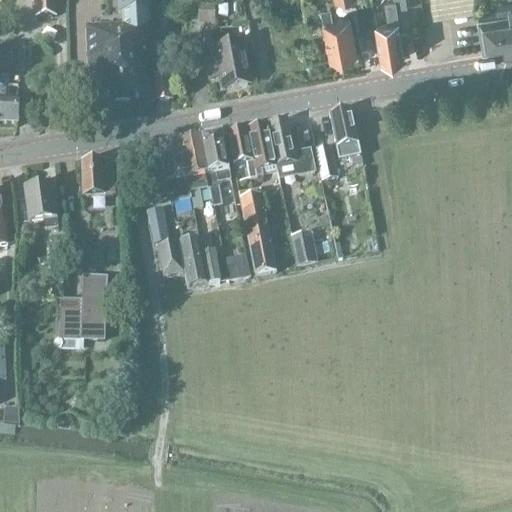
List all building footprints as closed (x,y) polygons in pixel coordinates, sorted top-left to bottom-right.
[(35,0),(36,18),(54,18),(53,0),(35,0)] [(87,29),(90,108),(154,105),(150,27),(151,26),(149,0),(116,0),(117,15),(121,15),(122,28),(87,29)] [(403,58),(401,43),(405,42),(404,33),(399,34),(398,22),(396,9),(406,8),(404,0),(393,0),(394,2),(385,3),(388,24),(376,26),(381,62),(403,58)] [(443,0),(444,10),(475,9),(474,0),(443,0)] [(511,0),(496,4),(497,10),(478,13),(483,45),(504,42),(505,46),(511,44),(511,0)] [(321,10),(324,23),(333,22),(331,8),(321,10)] [(353,56),(356,55),(349,19),(333,22),(324,23),(330,60),(341,58),(344,60),(351,58),(353,56)] [(155,102),(172,102),(171,75),(170,76),(168,37),(153,38),(155,76),(154,76),(155,102)] [(243,45),(223,49),(213,51),(214,54),(204,56),(209,82),(219,80),(221,92),(251,87),(243,45)] [(18,89),(0,88),(0,125),(17,126),(18,89)] [(350,111),(329,115),(339,162),(360,158),(350,114),(350,111)] [(295,156),(288,123),(267,127),(277,176),(278,182),(297,179),(314,176),(310,153),(295,156)] [(257,180),(277,176),(267,127),(247,131),(257,180)] [(250,182),(257,180),(247,131),(226,135),(233,168),(246,165),(250,182)] [(201,140),(211,191),(210,191),(213,209),(222,207),(219,190),(222,185),(231,183),(229,174),(222,135),(201,140)] [(199,193),(210,191),(211,191),(201,140),(180,144),(191,202),(193,212),(203,210),(199,193)] [(170,207),(191,202),(180,144),(158,148),(170,207)] [(337,180),(330,148),(315,152),(321,183),(337,180)] [(115,196),(112,160),(81,162),(82,197),(115,196)] [(50,206),(48,188),(24,191),(28,225),(44,223),(45,232),(58,230),(54,205),(50,206)] [(261,198),(240,202),(255,279),(276,275),(261,198)] [(146,214),(153,248),(169,245),(162,211),(146,214)] [(311,235),(290,239),(296,270),(318,266),(311,235)] [(163,282),(184,278),(187,293),(208,288),(202,256),(199,242),(157,251),(163,282)] [(215,254),(202,256),(208,288),(220,285),(220,286),(228,284),(229,285),(224,261),(217,263),(215,254)] [(247,266),(237,268),(240,282),(250,280),(247,266)] [(65,300),(64,342),(79,342),(105,344),(108,279),(81,279),(66,277),(64,300),(65,300)]
